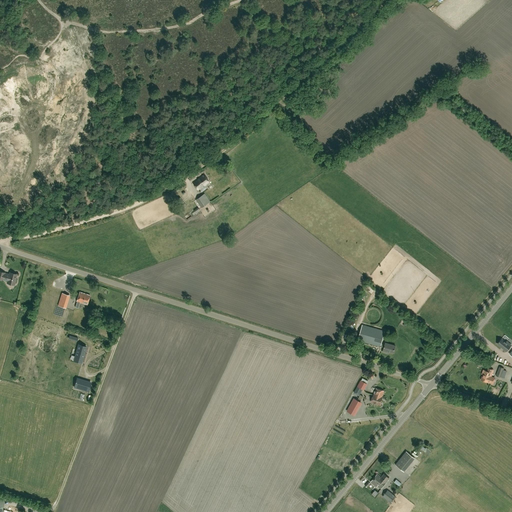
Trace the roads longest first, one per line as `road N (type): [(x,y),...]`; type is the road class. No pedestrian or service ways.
road 1 (unclassified): [(430,385),(0,245)]
road 2 (track): [(187,175),(387,0)]
road 3 (track): [(135,288),(56,503),(31,509)]
road 4 (unclassified): [(0,242),(98,217),(187,175)]
road 5 (tertiary): [(326,511),(430,385)]
road 6 (tertiary): [(430,385),(511,287)]
